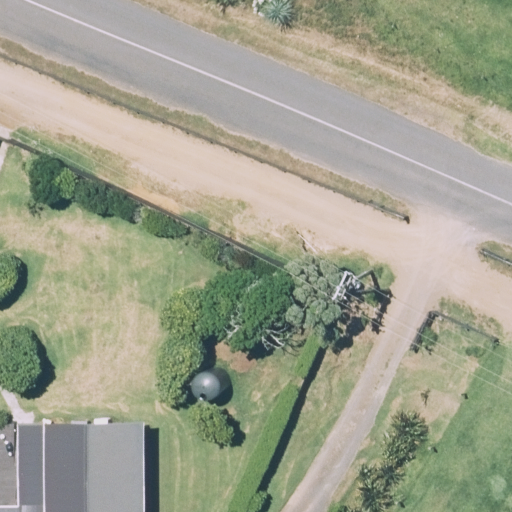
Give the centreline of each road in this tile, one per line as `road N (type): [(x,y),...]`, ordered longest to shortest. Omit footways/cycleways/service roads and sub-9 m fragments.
road 1 (track): [(511,298),(0,85)]
road 2 (unclassified): [(511,207),(26,0)]
